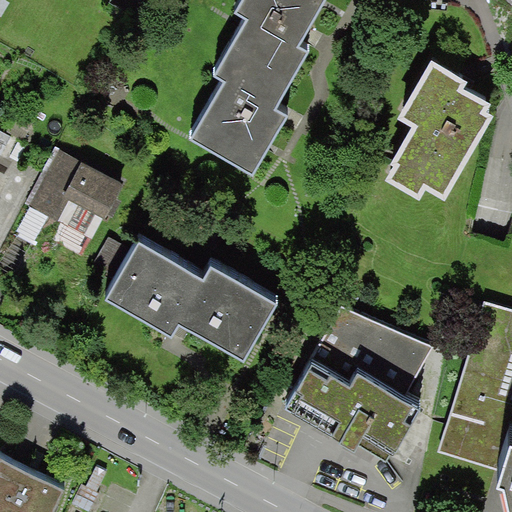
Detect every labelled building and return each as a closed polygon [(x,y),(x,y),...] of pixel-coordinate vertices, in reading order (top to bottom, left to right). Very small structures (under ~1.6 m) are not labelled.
[(324,0),(241,0),(239,4),(251,13),(217,69),(228,75),(190,135),(255,170),(289,108),(278,102),(310,47),(301,42),(324,0)] [(469,74),(435,55),(402,111),(417,119),(396,156),(397,161),(389,173),(422,192),(429,180),(448,194),(482,134),(496,110),(485,105),(492,95),(462,83),(469,74)] [(121,184),(54,148),(28,201),(92,237),(121,184)] [(137,236),(102,297),(162,332),(174,311),(242,351),(273,297),(209,260),(197,271),(137,236)] [(511,511),(511,310),(483,301),(438,450),(493,469),(492,482),(501,485),(508,511),(511,511)] [(426,346),(342,302),(285,411),(356,448),(364,433),(392,448),(417,400),(402,391),(426,346)] [(51,511),(64,487),(0,454),(0,511),(51,511)]
